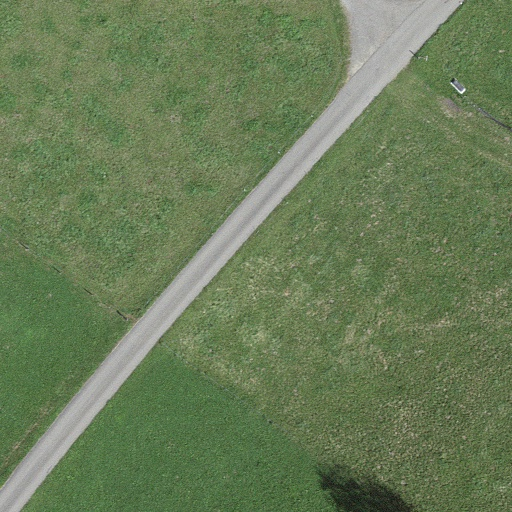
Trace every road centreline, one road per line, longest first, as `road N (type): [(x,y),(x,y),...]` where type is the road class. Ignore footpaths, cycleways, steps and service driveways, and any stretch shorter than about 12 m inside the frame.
road 1 (track): [(6,511),(437,0)]
road 2 (track): [(511,125),(388,57)]
